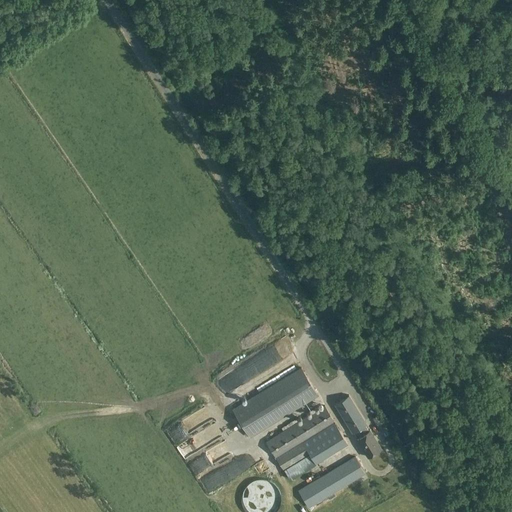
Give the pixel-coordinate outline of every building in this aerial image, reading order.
[(302,367),(258,394),(233,410),(250,436),(318,394),(302,367)] [(226,392),(229,401),(236,398),(232,389),(226,392)] [(367,424),(350,395),(335,404),(353,432),(354,432),(358,437),(357,438),(369,456),(382,448),(370,430),(369,430),(366,425),(367,424)] [(315,463),(315,462),(348,442),(326,405),(267,441),(284,470),(301,460),(314,482),(299,491),(309,506),(365,472),(356,457),(322,478),(318,471),(320,470),(315,463)] [(373,418),(382,433),(388,429),(379,414),(373,418)] [(176,446),(183,457),(198,448),(191,437),(176,446)] [(205,490),(233,473),(226,461),(198,478),(205,490)]
